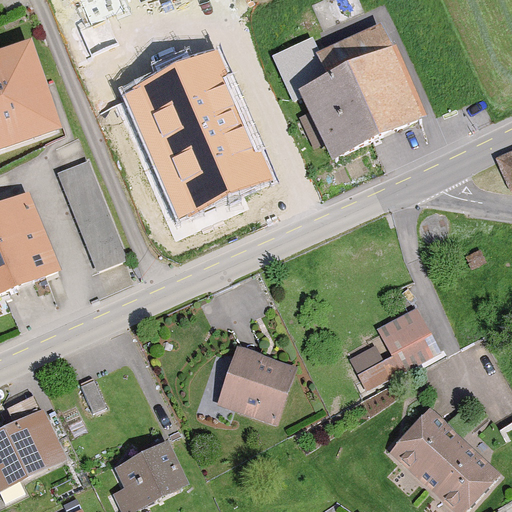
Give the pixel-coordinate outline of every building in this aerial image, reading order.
[(330,165),(423,120),(377,26),(317,55),(327,75),(294,91),(330,165)] [(30,48),(0,58),(0,155),(62,134),(30,48)] [(220,53),(121,94),(176,222),(274,181),(220,53)] [(511,151),(495,158),(510,193),(511,192),(511,151)] [(87,165),(57,177),(97,274),(127,263),(87,165)] [(0,298),(58,273),(23,195),(0,204),(0,298)] [(438,360),(415,313),(377,331),(391,359),(356,376),(366,395),(438,360)] [(296,369),(238,348),(217,405),(276,426),(296,369)] [(0,494),(67,461),(42,412),(0,432),(0,494)] [(471,511),(502,478),(429,413),(390,457),(451,511),(471,511)] [(136,511),(188,487),(167,445),(114,470),(125,492),(112,499),(119,511),(136,511)]
